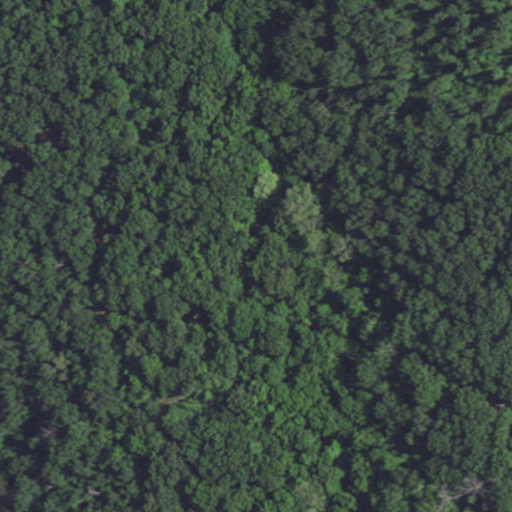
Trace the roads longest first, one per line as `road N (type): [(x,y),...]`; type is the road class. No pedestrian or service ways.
road 1 (residential): [(153,511),(176,402),(222,362),(245,325),(295,151),(312,150),(420,346),(511,406)]
road 2 (residential): [(176,402),(132,357),(97,296),(91,189)]
